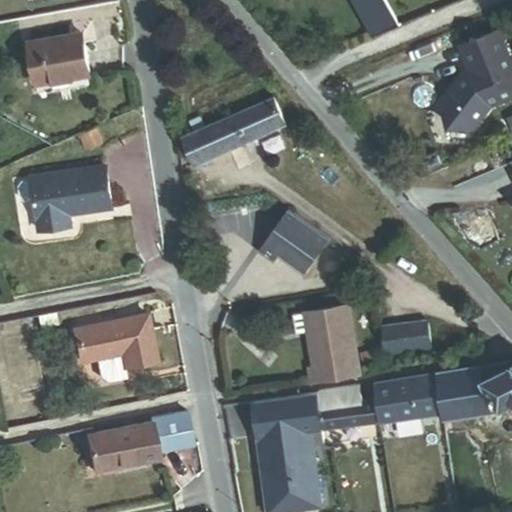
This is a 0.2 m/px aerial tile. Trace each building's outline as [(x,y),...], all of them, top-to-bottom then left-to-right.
[(441,102),(453,129),(473,131),(491,106),(511,97),(511,54),(502,27),(466,43),(467,71),(441,102)] [(74,47),(85,45),(83,36),(72,37),(74,47)] [(38,86),(91,76),(85,45),(74,47),(72,37),(30,45),(38,86)] [(221,62),(235,51),(226,39),(212,51),(221,62)] [(184,140),(195,165),(286,125),(275,99),(184,140)] [(96,127),(85,132),(89,141),(100,136),(96,127)] [(112,207),(106,165),(30,176),(31,179),(23,181),(18,186),(20,197),(26,202),(34,201),(39,230),(71,225),(69,212),(77,210),(77,213),(112,207)] [(300,273),(326,238),(293,214),(263,254),(277,264),(281,259),(300,273)] [(312,385),(359,379),(348,306),(306,312),(314,368),(310,368),(312,385)] [(157,360),(147,313),(73,329),(80,363),(97,360),(100,374),(107,379),(126,375),(124,367),(157,360)] [(385,353),(431,346),(427,322),(382,328),(385,353)] [(500,410),(511,403),(511,366),(510,367),(509,363),(436,375),(442,414),(443,419),(500,410)] [(380,423),(442,414),(436,375),(374,384),(377,400),(380,423)] [(324,431),(380,423),(377,400),(362,402),(360,386),(319,392),(319,393),(321,406),(324,431)] [(319,393),(253,403),(261,462),(264,462),(265,469),(262,469),(265,496),(282,493),(284,510),(320,504),(313,451),(311,433),(324,431),(321,406),(321,405),(319,393)] [(159,451),(195,445),(189,411),(153,418),(154,422),(159,451)] [(93,471),(160,459),(159,451),(154,422),(87,435),(93,471)] [(324,431),(311,433),(313,451),(333,448),(332,446),(325,440),(324,431)] [(282,493),(265,496),(266,511),(271,511),(284,510),(282,493)]
